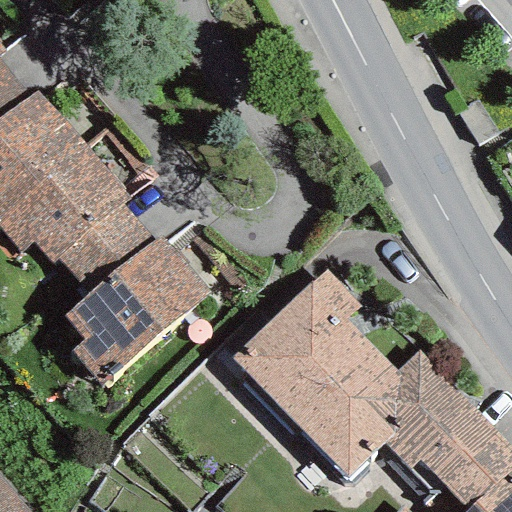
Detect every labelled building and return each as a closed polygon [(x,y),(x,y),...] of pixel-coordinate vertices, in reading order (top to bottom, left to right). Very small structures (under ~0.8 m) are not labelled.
[(0,118),(27,96),(0,62),(0,118)] [(0,217),(85,148),(37,89),(27,96),(0,118),(0,217)] [(52,265),(57,260),(123,202),(147,182),(103,131),(85,148),(0,217),(0,230),(20,254),(33,243),(52,265)] [(154,239),(123,202),(57,260),(88,296),(154,239)] [(88,296),(62,317),(83,341),(71,352),(100,386),(210,293),(160,235),(154,239),(88,296)] [(326,269),(229,357),(347,479),(382,445),(394,433),(362,402),(397,372),(346,318),(359,306),(326,269)] [(465,510),(510,466),(511,464),(511,453),(417,352),(397,372),(362,402),(394,433),(382,445),(409,468),(421,461),(465,510)] [(511,511),(511,467),(510,466),(465,510),(462,511),(511,511)] [(0,511),(28,511),(0,477),(0,511)]
